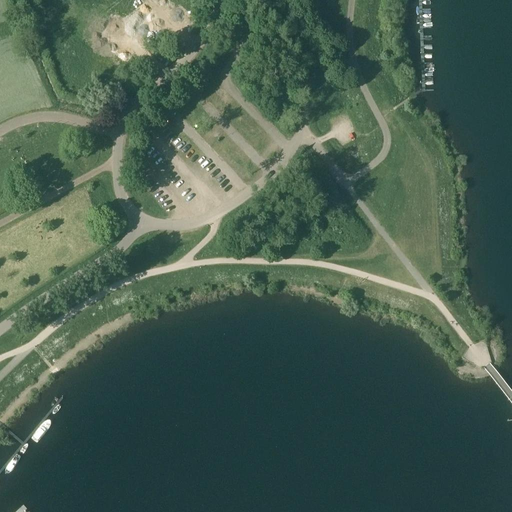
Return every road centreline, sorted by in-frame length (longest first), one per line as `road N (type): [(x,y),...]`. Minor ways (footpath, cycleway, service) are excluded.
road 1 (residential): [(140,220),(188,225),(218,217),(290,154),(305,105),(297,55),(257,0)]
road 2 (unclassified): [(140,220),(120,186),(119,133),(137,99),(194,47),(223,0)]
road 3 (unclassified): [(0,329),(117,249),(140,220)]
